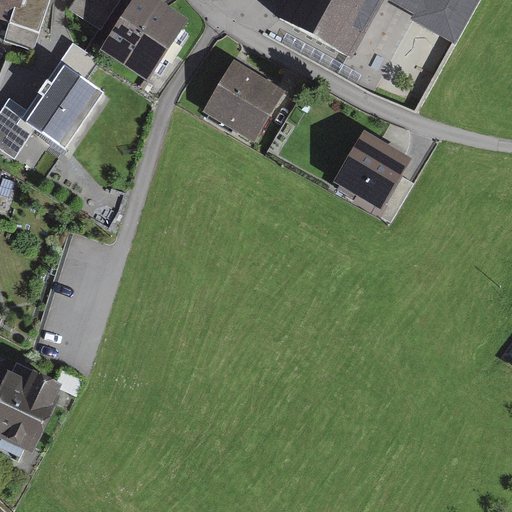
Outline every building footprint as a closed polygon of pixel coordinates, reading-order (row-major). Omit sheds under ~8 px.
[(0,0),(0,14),(11,19),(4,39),(32,49),(49,0),(0,0)] [(97,25),(114,0),(78,0),(73,8),(97,25)] [(183,26),(142,0),(137,0),(107,48),(151,76),(183,26)] [(284,0),(275,19),(354,60),(384,0),(284,0)] [(426,0),(417,16),(453,36),(472,0),(426,0)] [(236,66),(210,107),(254,134),(279,92),(236,66)] [(26,121),(63,147),(100,95),(62,69),(26,121)] [(364,135),(340,178),(381,201),(405,158),(364,135)] [(10,371),(0,391),(0,429),(31,444),(55,393),(51,392),(56,381),(34,371),(30,380),(10,371)]
